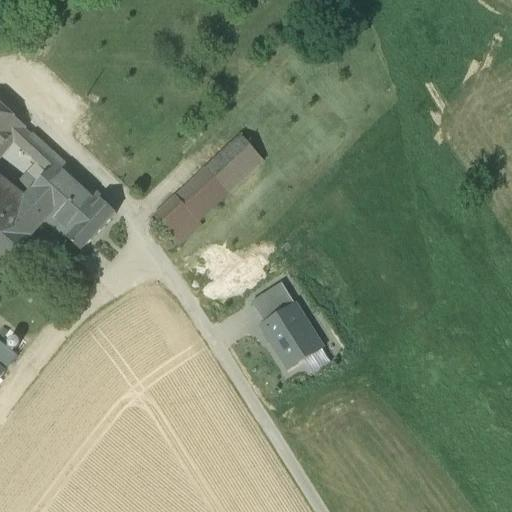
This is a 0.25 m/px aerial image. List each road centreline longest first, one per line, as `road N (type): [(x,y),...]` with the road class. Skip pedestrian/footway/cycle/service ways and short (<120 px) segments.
road 1 (unclassified): [(0,91),(125,207),(322,511)]
road 2 (track): [(0,412),(67,328),(158,251)]
